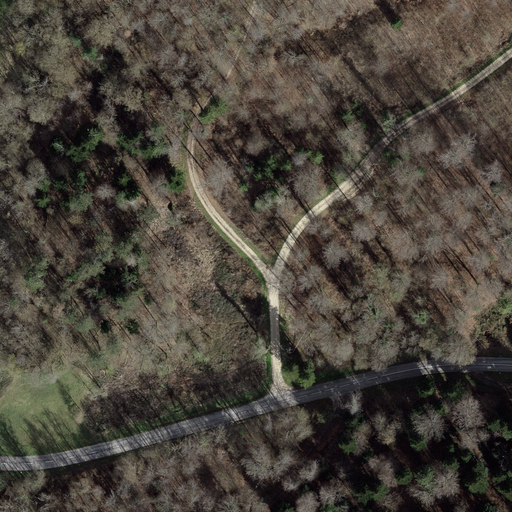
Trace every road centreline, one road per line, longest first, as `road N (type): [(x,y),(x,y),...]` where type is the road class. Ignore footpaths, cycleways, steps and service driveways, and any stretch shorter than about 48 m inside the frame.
road 1 (tertiary): [(511,364),(430,365),(95,452),(0,463)]
road 2 (track): [(278,401),(272,278),(202,202),(188,155),(199,107),(227,71),(256,0)]
road 3 (track): [(511,52),(408,121),(299,225),(272,278)]
